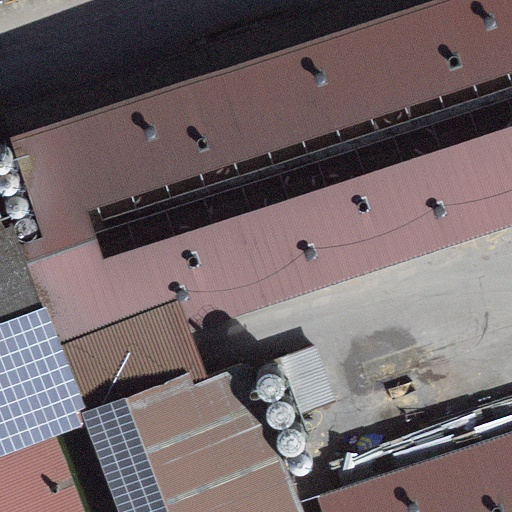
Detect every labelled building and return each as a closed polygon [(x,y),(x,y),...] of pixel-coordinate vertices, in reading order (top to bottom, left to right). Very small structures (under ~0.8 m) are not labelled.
[(511,228),(511,0),(439,0),(41,130),(115,358),(511,228)] [(0,437),(41,422),(74,409),(0,209),(0,437)] [(90,419),(124,511),(298,511),(242,362),(90,419)] [(75,511),(41,422),(0,437),(0,511),(75,511)] [(511,511),(511,429),(325,491),(331,511),(511,511)]
